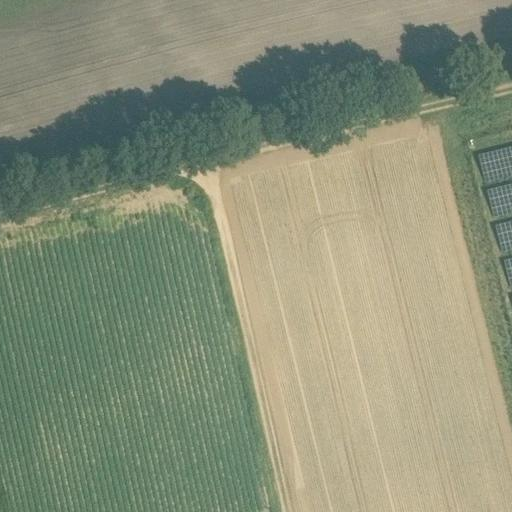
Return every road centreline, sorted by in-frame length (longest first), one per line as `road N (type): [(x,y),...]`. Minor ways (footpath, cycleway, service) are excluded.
road 1 (track): [(203,162),(286,511)]
road 2 (track): [(203,162),(511,88)]
road 3 (track): [(0,214),(203,162)]
